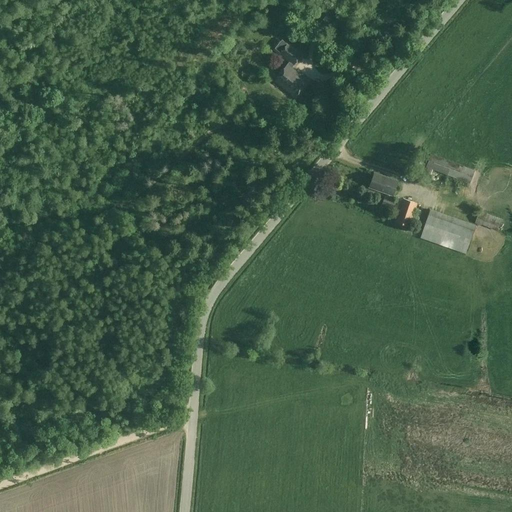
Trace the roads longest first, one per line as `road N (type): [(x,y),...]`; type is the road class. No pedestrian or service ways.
road 1 (unclassified): [(191,414),(212,296),(464,0)]
road 2 (unclassified): [(0,483),(191,414)]
